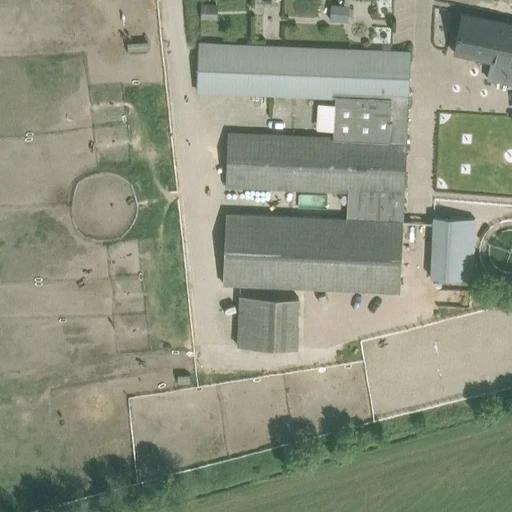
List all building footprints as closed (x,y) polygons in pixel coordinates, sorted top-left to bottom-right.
[(202,0),(202,18),(217,18),(216,0),(202,0)] [(511,24),(461,14),(453,54),(491,61),(487,80),(511,84),(511,24)] [(198,41),(196,92),(333,97),(333,96),(335,96),(333,134),(228,130),(226,186),(348,190),(347,215),(227,209),(224,285),(399,293),(406,136),(407,137),(408,121),(411,50),(198,41)] [(74,62),(74,42),(37,42),(37,62),(74,62)] [(434,217),(432,277),(471,278),(474,218),(434,217)] [(240,294),(238,344),(298,346),(299,296),(240,294)] [(88,462),(90,472),(78,475),(82,492),(119,483),(113,456),(88,462)]
